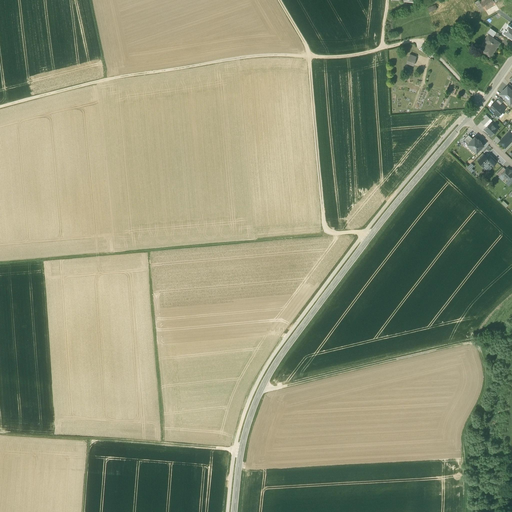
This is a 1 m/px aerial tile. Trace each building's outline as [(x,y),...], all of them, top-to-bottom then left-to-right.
[(494,3),(492,0),(485,0),(480,3),(484,10),(495,4),(494,3)] [(484,10),(480,3),(478,1),(475,3),(475,4),(477,9),(478,8),(480,13),(484,10)] [(511,40),(511,27),(510,26),(508,25),(502,33),(511,40)] [(496,32),(490,28),(487,32),(493,36),(496,32)] [(499,43),(488,35),(484,40),(488,42),(482,51),(490,56),(499,43)] [(409,54),(406,61),(414,64),(416,56),(409,54)] [(507,86),(500,93),(507,100),(510,103),(511,101),(511,90),(507,86)] [(496,101),(489,107),(498,115),(505,108),(501,103),(497,100),(496,101)] [(481,122),(486,127),(491,122),(492,121),(487,116),(481,122)] [(486,127),(484,129),(492,136),(498,129),(491,122),(486,127)] [(511,133),(510,131),(499,142),(505,148),(510,143),(509,142),(510,141),(511,142),(511,141),(511,140),(511,133)] [(463,140),(468,144),(473,139),(468,134),(463,140)] [(473,139),(468,144),(476,152),(483,145),(480,142),(481,142),(478,140),(475,137),(473,139)] [(484,154),(478,161),(483,166),(488,162),(492,167),(497,162),(489,154),(486,157),(484,154)] [(501,174),(506,169),(503,167),(497,173),(499,176),(501,174)] [(506,169),(501,174),(508,180),(511,176),(511,172),(510,170),(509,170),(507,168),(506,169)]
